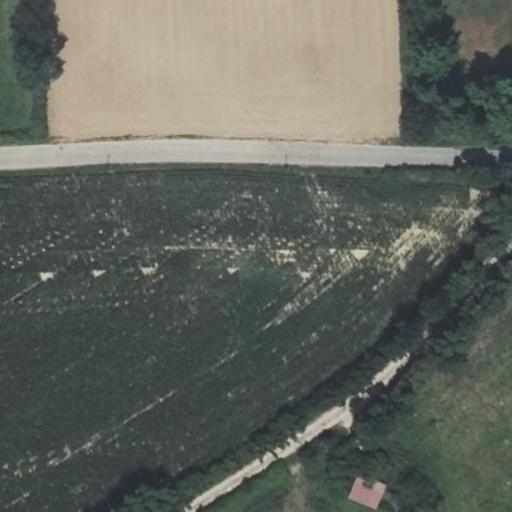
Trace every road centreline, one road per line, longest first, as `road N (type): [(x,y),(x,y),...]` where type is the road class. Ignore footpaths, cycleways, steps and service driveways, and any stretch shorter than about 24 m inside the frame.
road 1 (unclassified): [(0,159),(264,147),(511,161)]
road 2 (track): [(511,246),(418,347),(332,416),(183,511)]
